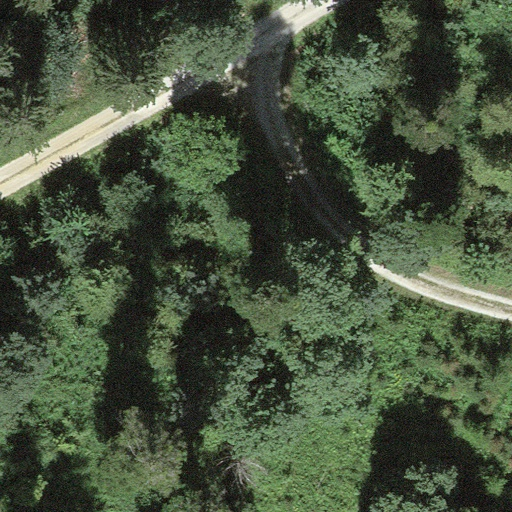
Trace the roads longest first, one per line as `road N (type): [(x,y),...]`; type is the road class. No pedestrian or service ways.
road 1 (track): [(235,55),(260,168),(308,222),(358,264),(440,302),(511,320)]
road 2 (track): [(345,0),(0,182)]
